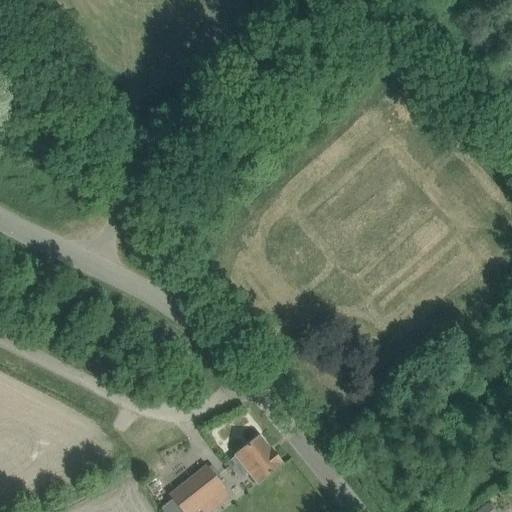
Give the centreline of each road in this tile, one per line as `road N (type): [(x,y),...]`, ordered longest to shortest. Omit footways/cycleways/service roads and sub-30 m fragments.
road 1 (unclassified): [(81,260),(337,0)]
road 2 (unclassified): [(250,378),(212,404),(164,414),(0,339)]
road 3 (tertiary): [(250,378),(203,328),(156,295),(81,260)]
road 4 (tertiary): [(357,511),(250,378)]
